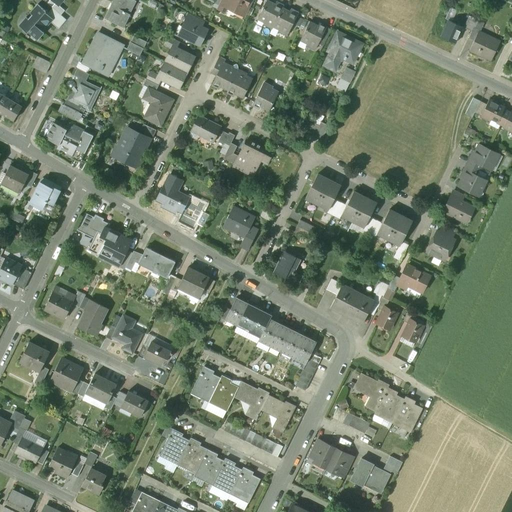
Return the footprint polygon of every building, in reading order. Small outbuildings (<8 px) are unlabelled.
[(64,10),(52,0),(50,0),(48,3),(61,15),(64,10)] [(133,0),(113,0),(105,18),(124,27),(130,14),(136,1),(133,0)] [(220,0),(217,7),(225,11),(228,7),(231,0),(220,0)] [(231,0),(228,7),(237,11),(238,9),(245,13),(249,5),(247,4),(248,0),(231,0)] [(276,4),(267,0),(259,17),(266,20),(264,24),(272,28),(274,24),(282,7),(283,5),(277,2),(276,4)] [(45,11),(37,4),(30,12),(32,14),(28,18),(26,17),(19,25),(27,32),(28,31),(37,39),(44,32),(42,31),(50,21),(53,19),(45,12),(45,11)] [(66,19),(52,7),(48,13),(45,11),(45,12),(53,19),(50,21),(58,28),(66,19)] [(290,12),(282,7),(274,24),(280,27),(278,32),(287,36),(298,13),(291,9),(290,12)] [(460,11),(450,7),(447,13),(457,18),(460,11)] [(204,21),(188,13),(185,19),(201,27),(204,21)] [(457,18),(447,13),(445,18),(448,20),(455,22),(457,18)] [(201,27),(185,19),(183,22),(186,23),(180,34),(189,39),(191,42),(194,41),(199,43),(202,36),(206,34),(204,32),(206,29),(201,27)] [(455,22),(448,20),(441,36),(455,43),(463,26),(455,22)] [(318,26),(310,22),(302,38),(309,41),(306,46),(315,50),(318,43),(326,27),(326,26),(320,23),(318,26)] [(480,29),(474,26),(468,38),(474,41),(478,31),(479,32),(480,29)] [(331,29),(326,27),(318,43),(323,46),(331,29)] [(479,32),(478,31),(474,41),(470,49),(492,60),(501,41),(479,32)] [(362,44),(337,32),(328,51),(331,52),(324,65),(335,71),(340,61),(344,59),(353,63),(362,44)] [(99,33),(97,33),(91,45),(92,47),(88,55),(91,56),(89,60),(89,61),(90,62),(91,63),(89,66),(108,75),(109,74),(122,47),(122,46),(115,42),(106,38),(106,37),(99,33)] [(147,41),(134,35),(131,42),(143,48),(147,41)] [(180,42),(167,36),(163,45),(171,49),(173,46),(177,48),(180,42)] [(143,48),(131,42),(128,48),(140,54),(143,48)] [(177,48),(173,46),(171,49),(169,54),(170,55),(167,62),(187,72),(194,57),(193,56),(177,48)] [(37,56),(32,66),(39,69),(44,59),(37,56)] [(225,60),(219,57),(211,73),(216,76),(223,62),(223,63),(225,60)] [(51,63),(44,59),(39,69),(46,73),(51,63)] [(187,72),(167,62),(163,70),(161,69),(159,75),(157,78),(161,80),(178,88),(179,87),(187,72)] [(223,63),(223,62),(216,76),(211,85),(218,89),(220,86),(228,90),(237,72),(231,68),(232,67),(223,63)] [(73,73),(76,75),(78,75),(85,79),(88,73),(75,68),(73,73)] [(346,68),(341,79),(349,83),(355,72),(346,68)] [(246,74),(238,70),(237,72),(228,90),(226,93),(233,96),(234,94),(243,98),(252,79),(245,75),(246,74)] [(159,75),(150,71),(146,79),(158,85),(161,80),(157,78),(159,75)] [(78,75),(76,75),(73,82),(72,81),(71,82),(70,82),(69,83),(68,84),(68,86),(69,88),(73,90),(65,106),(62,104),(59,112),(74,119),(80,105),(89,110),(99,89),(84,82),(85,79),(78,75)] [(158,85),(146,79),(143,85),(148,87),(155,91),(158,85)] [(272,87),(264,83),(253,106),(259,109),(260,107),(269,111),(278,92),(272,89),(272,87)] [(155,91),(148,87),(143,98),(152,102),(145,118),(160,125),(173,100),(155,91)] [(0,111),(8,98),(0,93),(0,111)] [(480,101),(473,97),(465,113),(472,117),(475,112),(480,101)] [(22,106),(8,98),(0,111),(0,112),(14,120),(22,106)] [(505,107),(492,101),(493,100),(489,99),(486,104),(481,115),(490,120),(492,118),(498,121),(504,109),(505,107)] [(480,101),(475,112),(481,115),(486,104),(480,101)] [(510,112),(504,109),(498,121),(504,124),(510,112)] [(511,109),(511,110),(510,112),(504,124),(503,126),(511,130),(511,109)] [(213,123),(205,120),(206,118),(205,118),(205,119),(200,116),(200,115),(199,115),(191,132),(212,142),(221,125),(220,125),(220,126),(214,123),(215,122),(214,122),(213,123)] [(319,126),(311,121),(305,132),(321,140),(326,129),(319,126)] [(70,124),(67,130),(53,123),(46,137),(60,144),(58,148),(71,155),(84,130),(70,124)] [(156,130),(144,124),(139,134),(148,138),(148,139),(151,141),(156,130)] [(101,132),(90,126),(83,140),(94,146),(101,132)] [(139,134),(128,129),(115,156),(138,167),(151,141),(148,139),(148,138),(139,134)] [(228,134),(223,131),(218,142),(224,145),(224,143),(229,146),(231,143),(235,135),(229,132),(228,134)] [(269,150),(247,139),(238,156),(234,164),(244,168),(245,165),(254,170),(261,157),(265,159),(269,150)] [(229,146),(223,158),(234,164),(238,156),(233,153),(236,145),(231,143),(229,146)] [(478,144),(472,156),(471,155),(469,158),(481,164),(491,169),(496,160),(493,159),(496,153),(478,144)] [(469,158),(467,164),(478,169),(481,164),(469,158)] [(478,169),(467,164),(464,169),(475,175),(478,169)] [(12,165),(2,183),(21,192),(25,184),(32,172),(18,165),(17,167),(12,165)] [(475,175),(464,169),(462,172),(464,173),(458,185),(476,194),(479,188),(481,189),(486,180),(475,175)] [(38,175),(32,172),(25,184),(32,187),(38,175)] [(341,185),(317,173),(305,198),(328,209),(334,198),(341,185)] [(189,197),(176,190),(182,180),(170,174),(157,199),(164,202),(162,205),(175,212),(177,209),(181,211),(189,197)] [(56,184),(44,178),(31,203),(53,214),(58,205),(55,204),(48,200),(50,195),(56,184)] [(63,188),(56,184),(50,195),(57,199),(63,188)] [(465,195),(454,190),(443,211),(458,219),(459,215),(468,220),(474,207),(462,201),(465,195)] [(376,202),(353,191),(347,204),(341,215),(364,227),(370,216),(376,202)] [(57,199),(50,195),(48,200),(55,204),(57,199)] [(340,201),(334,198),(328,209),(327,212),(333,215),(340,201)] [(340,201),(333,215),(340,218),(341,215),(347,204),(340,201)] [(255,217),(233,206),(223,226),(245,237),(240,245),(249,249),(259,230),(251,226),(255,217)] [(412,221),(389,209),(382,222),(377,233),(400,245),(402,241),(412,221)] [(202,212),(196,223),(202,226),(209,216),(202,212)] [(86,213),(78,230),(87,235),(95,218),(86,213)] [(105,219),(97,215),(95,218),(87,235),(95,239),(89,250),(100,256),(108,240),(101,236),(106,227),(109,228),(111,225),(104,221),(105,219)] [(376,219),(370,216),(364,227),(363,229),(369,232),(376,219)] [(316,228),(300,219),(297,226),(313,234),(316,228)] [(376,219),(369,232),(375,236),(377,233),(382,222),(376,219)] [(313,234),(297,226),(293,232),(310,240),(313,234)] [(439,232),(437,230),(426,251),(442,259),(446,251),(448,252),(455,239),(452,238),(455,233),(442,226),(439,232)] [(109,228),(106,227),(101,236),(108,240),(100,256),(99,257),(120,267),(133,240),(109,228)] [(402,241),(400,245),(394,257),(401,260),(409,244),(402,241)] [(143,257),(139,255),(136,262),(154,271),(162,255),(147,248),(143,257)] [(300,258),(284,251),(274,272),(297,283),(301,275),(294,271),(300,258)] [(134,252),(126,267),(132,270),(136,262),(139,255),(134,252)] [(175,262),(162,255),(154,271),(168,278),(175,262)] [(23,266),(6,258),(0,269),(0,278),(13,285),(14,284),(23,266)] [(400,277),(397,284),(398,284),(406,288),(408,284),(422,291),(430,276),(407,264),(400,277)] [(27,268),(23,266),(14,284),(24,289),(32,273),(26,270),(27,268)] [(210,279),(188,268),(182,280),(180,284),(194,291),(193,294),(200,298),(204,291),(210,279)] [(317,273),(311,270),(303,287),(309,289),(317,273)] [(400,277),(394,274),(388,286),(387,288),(394,291),(398,284),(397,284),(400,277)] [(172,275),(164,292),(169,294),(171,289),(177,278),(172,275)] [(182,280),(177,278),(171,289),(177,292),(178,291),(180,288),(179,287),(180,284),(182,280)] [(342,284),(331,278),(326,289),(336,294),(342,284)] [(210,279),(204,291),(210,294),(216,282),(210,279)] [(388,286),(379,281),(373,293),(373,300),(374,300),(372,305),(377,308),(383,297),(387,288),(388,286)] [(194,291),(180,284),(179,287),(180,288),(178,291),(191,297),(193,294),(194,291)] [(358,292),(342,284),(336,294),(330,307),(346,316),(358,292)] [(76,296),(56,286),(45,309),(60,317),(62,313),(67,316),(73,304),(74,301),(76,296)] [(86,295),(78,292),(76,296),(74,301),(73,304),(80,307),(85,297),(86,295)] [(373,300),(358,292),(346,316),(362,324),(372,305),(374,300),(373,300)] [(91,300),(85,297),(80,307),(86,310),(91,300)] [(249,303),(237,297),(231,310),(226,320),(238,326),(249,303)] [(383,297),(377,308),(382,310),(384,306),(386,307),(389,300),(383,297)] [(108,309),(91,300),(86,310),(87,311),(79,326),(95,334),(108,309)] [(260,309),(249,303),(238,326),(249,331),(260,309)] [(386,307),(384,306),(382,310),(376,322),(389,329),(397,312),(386,307)] [(225,307),(220,317),(226,320),(231,310),(225,307)] [(260,309),(249,331),(261,337),(270,319),(272,315),(260,309)] [(408,310),(403,321),(408,323),(410,319),(411,319),(415,313),(408,310)] [(133,320),(124,316),(113,338),(126,343),(123,348),(133,353),(142,334),(129,328),(133,320)] [(282,324),(270,319),(261,337),(259,341),(271,347),(282,324)] [(411,319),(410,319),(408,323),(402,335),(415,342),(423,325),(411,319)] [(293,330),(282,324),(271,347),(282,352),(293,330)] [(305,336),(293,330),(282,352),(294,358),(305,336)] [(161,342),(148,335),(143,344),(148,347),(144,357),(162,365),(169,351),(159,346),(161,342)] [(317,342),(305,336),(294,358),(306,364),(308,358),(311,353),(317,342)] [(51,352),(30,342),(20,361),(41,372),(43,368),(51,352)] [(144,357),(148,347),(143,344),(138,356),(143,358),(144,357)] [(322,358),(311,353),(308,358),(319,364),(322,358)] [(62,358),(50,381),(72,392),(73,390),(74,390),(79,380),(84,369),(76,364),(76,365),(62,358)] [(319,364),(308,358),(306,364),(316,369),(319,364)] [(316,369),(306,364),(303,369),(314,374),(316,369)] [(205,367),(194,389),(202,393),(200,397),(209,402),(212,398),(221,379),(213,375),(215,372),(205,367)] [(41,372),(35,382),(41,385),(49,371),(43,368),(41,372)] [(314,374),(303,369),(301,374),(311,380),(314,374)] [(381,383),(361,373),(355,386),(373,395),(367,407),(376,411),(388,387),(389,385),(382,381),(381,383)] [(117,385),(95,374),(89,385),(86,392),(87,393),(107,403),(108,403),(111,396),(117,385)] [(311,380),(301,374),(298,380),(308,385),(311,380)] [(233,381),(222,375),(221,379),(212,398),(221,402),(219,406),(228,411),(236,394),(239,388),(231,384),(233,381)] [(79,380),(74,390),(73,390),(72,392),(78,394),(78,393),(84,382),(79,380)] [(308,385),(298,380),(295,385),(306,391),(308,385)] [(262,391),(242,381),(239,388),(236,394),(254,403),(248,415),(257,420),(269,395),(270,393),(263,389),(262,391)] [(84,382),(78,393),(85,396),(87,393),(86,392),(89,385),(84,382)] [(398,392),(388,387),(377,410),(386,415),(384,418),(393,423),(395,419),(404,400),(396,396),(398,392)] [(129,391),(121,407),(122,408),(124,405),(134,410),(132,413),(141,417),(149,401),(129,391)] [(289,404),(269,395),(263,407),(281,417),(275,428),(284,433),(297,406),(289,403),(289,404)] [(111,396),(108,403),(107,403),(105,407),(111,410),(117,398),(111,396)] [(416,401),(406,396),(404,400),(395,419),(404,423),(402,427),(411,432),(422,409),(414,405),(416,401)] [(338,407),(333,418),(338,421),(344,410),(338,407)] [(27,415),(16,409),(11,419),(22,425),(27,415)] [(344,410),(338,421),(344,423),(349,412),(344,410)] [(354,415),(349,412),(344,423),(349,426),(349,425),(354,415)] [(354,415),(349,425),(355,428),(360,417),(355,415),(354,415)] [(9,422),(0,417),(0,441),(2,442),(11,425),(12,423),(9,422)] [(365,420),(360,417),(355,428),(360,431),(365,420)] [(22,425),(11,419),(9,422),(12,423),(11,425),(20,429),(21,427),(22,425)] [(235,423),(229,420),(224,430),(230,433),(235,423)] [(365,420),(360,431),(365,433),(370,422),(365,420)] [(240,426),(235,423),(230,433),(235,436),(240,426)] [(173,429),(167,426),(162,435),(169,439),(173,429)] [(246,428),(240,426),(235,436),(241,438),(246,428)] [(20,429),(14,441),(19,444),(23,437),(27,430),(21,427),(20,429)] [(246,428),(241,438),(246,441),(251,431),(246,428)] [(183,434),(173,429),(169,439),(162,452),(171,456),(169,460),(178,465),(180,461),(189,442),(182,438),(183,434)] [(257,434),(251,431),(246,441),(252,444),(257,434)] [(257,434),(252,444),(257,446),(262,436),(257,434)] [(268,439),(262,436),(257,446),(262,449),(268,439)] [(23,437),(19,444),(15,452),(37,462),(38,461),(44,448),(44,447),(23,437)] [(189,442),(180,461),(189,465),(187,469),(196,474),(197,472),(207,451),(199,447),(201,443),(191,438),(189,442)] [(273,442),(268,439),(262,449),(268,452),(273,442)] [(317,440),(309,456),(315,460),(323,443),(317,440)] [(273,442),(268,452),(273,454),(278,444),(273,442)] [(336,448),(324,442),(323,443),(315,460),(314,462),(326,468),(336,448)] [(278,444),(273,454),(279,457),(284,447),(279,444),(278,444)] [(44,448),(38,461),(43,464),(50,451),(44,448)] [(78,457),(58,448),(51,463),(58,466),(55,472),(68,479),(78,457)] [(349,454),(336,448),(326,468),(339,474),(340,472),(348,456),(349,454)] [(218,454),(208,449),(207,451),(197,472),(206,477),(204,481),(213,485),(215,481),(224,462),(216,458),(218,454)] [(98,456),(90,452),(85,463),(92,466),(98,456)] [(348,456),(340,472),(346,475),(354,459),(348,456)] [(403,462),(391,456),(383,471),(390,474),(392,471),(397,473),(403,462)] [(236,463),(226,458),(224,462),(215,481),(224,485),(222,489),(231,494),(233,490),(242,471),(234,467),(236,463)] [(383,471),(373,466),(373,465),(362,459),(352,480),(363,485),(364,485),(381,493),(390,474),(383,471)] [(79,463),(73,474),(78,477),(84,465),(79,463)] [(242,471),(233,490),(242,494),(240,498),(249,503),(260,480),(252,476),(254,472),(244,467),(242,471)] [(104,477),(91,470),(91,469),(90,469),(82,485),(83,486),(83,485),(90,488),(90,489),(99,494),(104,485),(102,485),(106,477),(105,476),(104,477)] [(28,511),(34,500),(13,490),(3,508),(1,511),(28,511)] [(143,493),(132,511),(154,511),(159,504),(151,500),(152,497),(143,493)] [(125,498),(121,505),(126,507),(130,500),(125,498)] [(170,506),(160,501),(159,504),(154,511),(175,511),(169,509),(170,506)]
